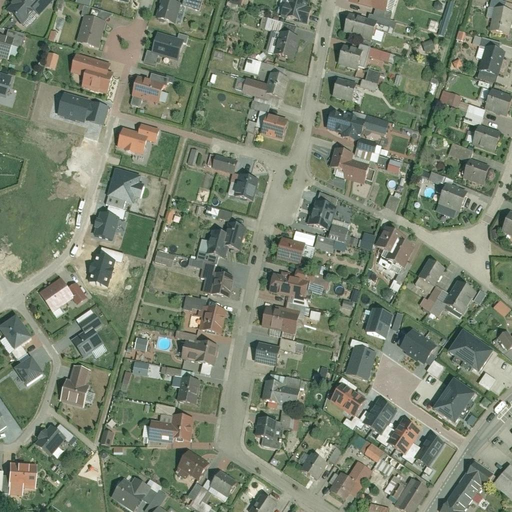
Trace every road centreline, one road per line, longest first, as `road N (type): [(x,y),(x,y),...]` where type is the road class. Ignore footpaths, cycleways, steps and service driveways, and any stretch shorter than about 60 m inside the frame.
road 1 (residential): [(321,511),(249,463),(230,439),(230,425),(260,250),(305,131),(330,0)]
road 2 (residential): [(13,298),(55,369),(46,410),(31,432),(0,449)]
road 3 (residential): [(13,298),(71,254),(104,156)]
